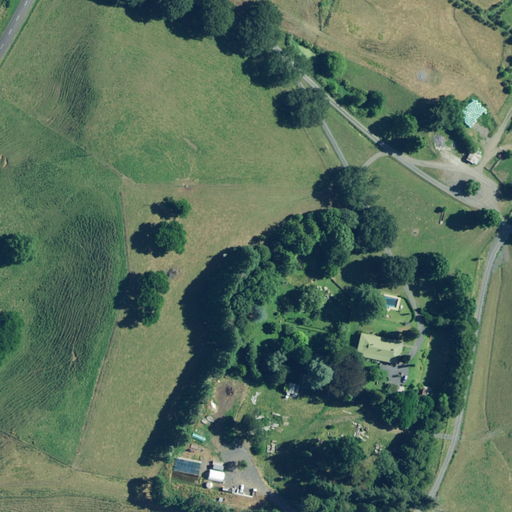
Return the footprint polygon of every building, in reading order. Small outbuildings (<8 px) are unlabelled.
[(481,154),(471,149),(466,160),(476,165),(481,154)] [(401,342),(360,333),(355,355),(396,364),(401,342)] [(288,383),(276,379),(274,387),(286,391),(288,383)] [(300,386),(289,383),(286,393),(297,396),(300,386)] [(440,390),(424,386),(421,397),(437,401),(440,390)]
